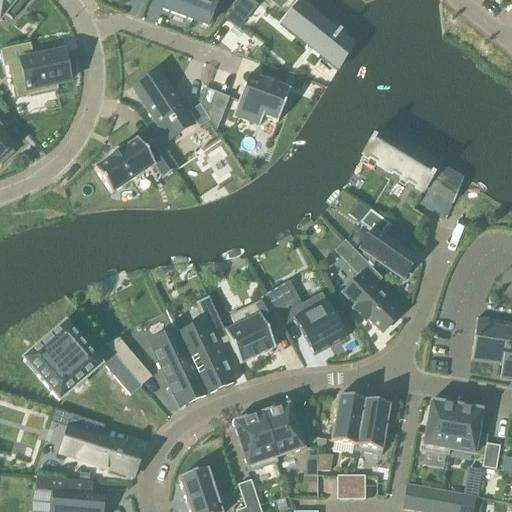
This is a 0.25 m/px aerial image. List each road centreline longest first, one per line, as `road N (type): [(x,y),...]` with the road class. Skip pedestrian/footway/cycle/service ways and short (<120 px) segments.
road 1 (residential): [(148,511),(149,466),(179,426),(204,411),(286,385),(393,378)]
road 2 (residential): [(0,196),(53,170),(88,121),(98,50),(70,0)]
road 3 (residential): [(449,231),(393,378)]
road 4 (residential): [(393,378),(511,399)]
